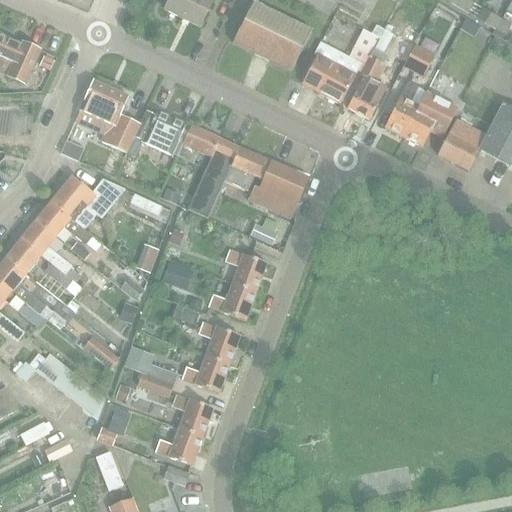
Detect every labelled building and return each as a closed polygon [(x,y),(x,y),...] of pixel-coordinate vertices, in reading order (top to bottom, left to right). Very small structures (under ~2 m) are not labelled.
[(211,1),(211,0),(168,0),(163,11),(199,28),(212,1),(211,1)] [(474,4),(467,0),(462,0),(457,8),(468,14),(474,4)] [(290,73),(310,32),(252,3),(232,45),(290,73)] [(484,24),(495,30),(501,20),(490,14),(484,24)] [(511,26),(501,20),(495,30),(505,36),(511,26)] [(480,30),(466,22),(459,33),(474,41),(480,30)] [(317,57),(302,86),(340,106),(357,72),(360,73),(378,39),(363,31),(349,57),(320,42),(313,55),(317,57)] [(7,78),(24,86),(40,52),(23,44),(22,46),(0,36),(0,69),(9,74),(7,78)] [(415,46),(403,68),(408,71),(422,79),(434,56),(415,46)] [(383,66),(388,58),(374,50),(370,58),(369,58),(360,77),(364,79),(347,110),(370,121),(386,89),(375,84),(384,66),(383,66)] [(102,143),(126,154),(146,113),(145,113),(139,126),(120,117),(128,99),(93,83),(75,124),(92,132),(93,130),(105,135),(102,143)] [(384,129),(403,139),(423,101),(419,99),(416,106),(410,104),(418,89),(408,84),(401,99),(400,98),(384,129)] [(422,149),(436,121),(448,128),(458,110),(427,93),(423,101),(403,139),(422,149)] [(491,126),(486,137),(479,152),(511,168),(511,110),(502,105),(491,126)] [(172,156),(186,125),(157,112),(155,117),(146,113),(126,154),(136,158),(143,143),(172,156)] [(468,173),(479,152),(486,137),(486,138),(456,121),(438,157),(468,173)] [(207,169),(220,140),(191,127),(178,156),(207,169)] [(207,220),(224,182),(239,149),(220,140),(207,169),(188,211),(207,220)] [(60,156),(78,163),(84,150),(66,143),(60,156)] [(308,179),(239,149),(224,182),(248,192),(254,178),(263,182),(260,190),(254,187),(247,202),(290,220),(308,179)] [(72,178),(51,204),(74,224),(87,208),(103,220),(126,191),(103,181),(92,195),(72,178)] [(181,198),(167,192),(163,202),(177,208),(181,198)] [(91,237),(74,224),(51,204),(36,223),(56,239),(65,229),(85,245),(91,237)] [(42,258),(50,264),(65,276),(66,277),(72,269),(57,256),(49,249),(56,239),(36,223),(21,241),(42,258)] [(222,242),(246,252),(251,240),(228,230),(222,242)] [(21,241),(6,259),(27,276),(42,258),(21,241)] [(90,254),(76,243),(71,250),(84,261),(90,254)] [(144,249),(137,271),(151,276),(159,254),(144,249)] [(231,286),(255,294),(265,265),(228,252),(225,261),(238,266),(231,286)] [(27,276),(6,259),(0,266),(0,284),(12,294),(13,293),(16,297),(45,321),(46,322),(53,314),(32,297),(32,296),(19,285),(27,276)] [(58,285),(65,276),(50,264),(44,273),(58,285)] [(193,275),(170,267),(164,284),(187,293),(193,275)] [(144,292),(128,279),(119,289),(135,302),(144,292)] [(0,284),(0,308),(5,303),(9,306),(9,305),(38,329),(45,321),(16,297),(13,293),(12,294),(0,284)] [(244,323),(255,294),(231,286),(224,305),(211,300),(207,309),(244,323)] [(202,305),(193,302),(190,311),(199,314),(202,305)] [(138,311),(126,308),(121,323),(133,326),(138,311)] [(199,317),(177,309),(173,321),(195,328),(199,317)] [(0,314),(0,328),(1,327),(12,336),(18,329),(0,314)] [(205,357),(229,366),(239,338),(202,324),(199,333),(212,338),(205,357)] [(98,344),(90,354),(109,370),(118,360),(98,344)] [(131,348),(124,367),(144,376),(152,356),(131,348)] [(36,373),(46,381),(59,364),(49,356),(36,373)] [(218,395),(229,366),(205,357),(198,376),(184,372),(181,381),(218,395)] [(69,372),(59,364),(46,381),(55,388),(69,372)] [(55,388),(64,396),(78,379),(69,372),(55,388)] [(172,387),(143,377),(139,389),(168,399),(172,387)] [(87,386),(78,379),(64,396),(73,403),(87,386)] [(73,403),(82,411),(96,394),(87,386),(73,403)] [(0,392),(0,406),(12,401),(6,389),(0,392)] [(131,392),(120,389),(116,401),(126,404),(131,392)] [(104,400),(96,394),(82,411),(96,422),(104,400)] [(178,430),(201,439),(212,411),(175,397),(171,407),(185,412),(178,430)] [(0,421),(18,412),(12,401),(0,406),(0,421)] [(26,447),(49,435),(44,424),(20,436),(26,447)] [(116,434),(101,428),(96,441),(111,447),(116,434)] [(191,467),(201,439),(178,430),(171,449),(158,444),(155,454),(191,467)] [(49,463),(71,453),(66,442),(44,453),(49,463)] [(122,488),(109,454),(95,460),(108,494),(122,488)] [(184,488),(188,476),(168,469),(164,481),(184,488)] [(66,484),(54,489),(59,500),(70,495),(66,484)] [(136,511),(132,500),(109,509),(110,511),(136,511)]
